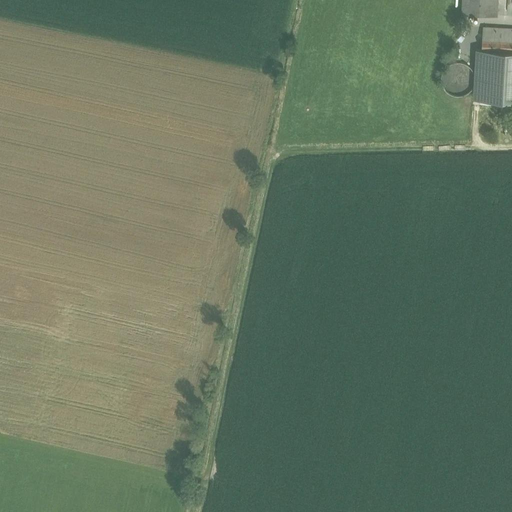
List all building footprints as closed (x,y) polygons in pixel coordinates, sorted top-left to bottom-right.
[(462,0),(462,14),(497,16),(497,0),(462,0)] [(493,28),(483,27),(482,50),(492,51),(493,28)] [(511,28),(493,28),(492,51),(492,61),(511,62),(511,28)] [(511,62),(492,61),(492,51),(482,50),(476,49),(475,69),(477,74),(478,79),(477,84),(474,90),(474,98),(511,99),(511,62)] [(477,84),(478,79),(477,74),(475,69),(472,65),(467,63),(462,62),(457,62),(453,64),(449,67),(446,71),(444,76),(444,81),(445,85),(448,90),(452,93),(456,95),(461,96),(466,95),(470,93),(474,90),(477,84)]
